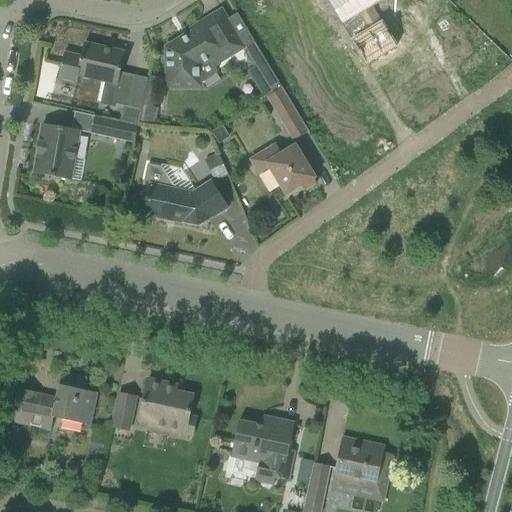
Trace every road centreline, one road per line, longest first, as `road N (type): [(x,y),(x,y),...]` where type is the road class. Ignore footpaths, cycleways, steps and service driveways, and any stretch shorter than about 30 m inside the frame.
road 1 (residential): [(511,374),(5,262)]
road 2 (unknown): [(259,318),(270,247),(511,88)]
road 3 (residential): [(30,0),(133,20),(176,0)]
